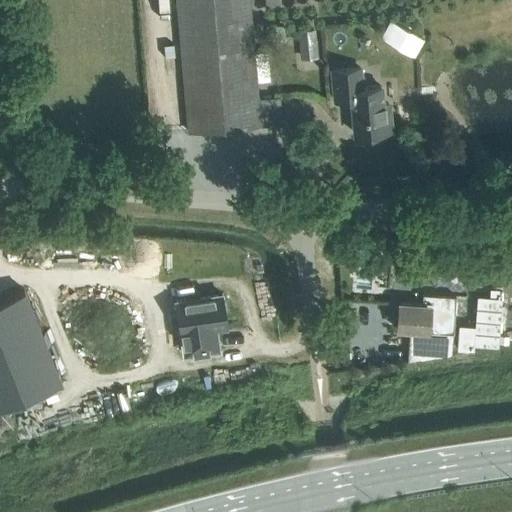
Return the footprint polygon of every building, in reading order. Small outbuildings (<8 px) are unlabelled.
[(260,125),(249,0),(177,0),(188,131),(260,125)] [(286,26),(275,27),(276,40),(287,39),(286,26)] [(293,31),(294,39),(298,38),(301,59),(319,57),(315,28),(293,31)] [(382,101),(381,84),(361,85),(359,65),(332,68),(335,100),(352,99),(354,132),(391,130),(390,110),(389,101),(382,101)] [(388,247),(388,249),(388,252),(388,254),(390,256),(392,258),(394,259),(397,259),(399,259),(402,257),(403,255),(404,253),(405,251),(404,248),(403,246),(402,244),(399,243),(397,242),(394,242),(392,243),(390,245),(388,247)] [(468,245),(466,262),(483,263),(482,277),(499,278),(501,247),(474,246),(468,245)] [(208,248),(164,249),(165,265),(209,264),(208,248)] [(436,287),(458,287),(458,264),(437,263),(436,287)] [(217,265),(205,265),(205,277),(217,277),(217,265)] [(490,288),(490,296),(502,297),(502,289),(490,288)] [(0,299),(0,406),(61,383),(26,290),(0,299)] [(422,303),(399,302),(397,329),(429,331),(431,305),(455,307),(455,306),(456,296),(423,293),(422,303)] [(181,332),(185,355),(219,349),(216,327),(227,325),(225,310),(227,308),(226,299),(223,298),(222,294),(187,299),(190,316),(186,316),(186,313),(184,314),(187,331),(181,332)] [(459,324),(457,349),(473,350),(474,344),(475,326),(459,324)]
